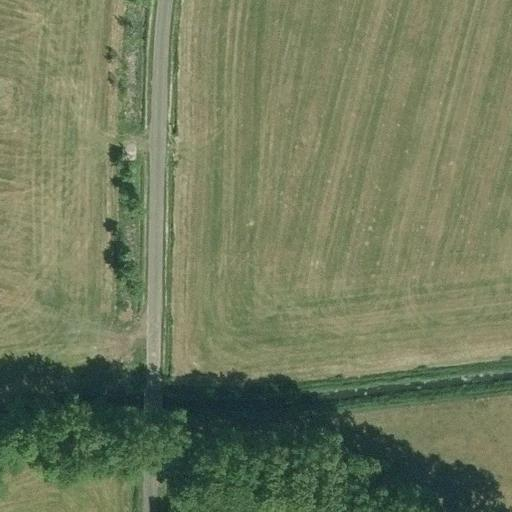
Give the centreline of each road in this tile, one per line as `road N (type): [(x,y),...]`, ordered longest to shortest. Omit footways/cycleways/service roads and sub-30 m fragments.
road 1 (unclassified): [(151,459),(160,40),(168,0)]
road 2 (unclassified): [(399,511),(301,465),(261,455),(151,459)]
